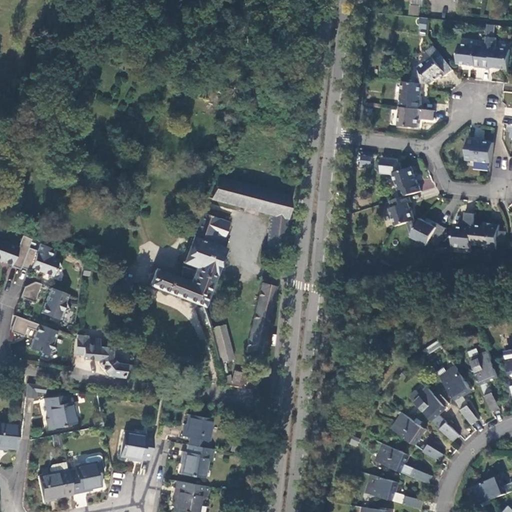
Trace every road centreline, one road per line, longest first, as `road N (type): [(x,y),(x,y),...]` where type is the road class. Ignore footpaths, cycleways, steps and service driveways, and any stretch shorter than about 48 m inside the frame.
road 1 (tertiary): [(328,0),(286,403)]
road 2 (tertiary): [(291,511),(331,135)]
road 3 (residential): [(286,403),(25,370),(5,360)]
road 4 (track): [(129,285),(187,309),(202,333),(215,395)]
road 5 (tertiary): [(331,135),(346,0)]
